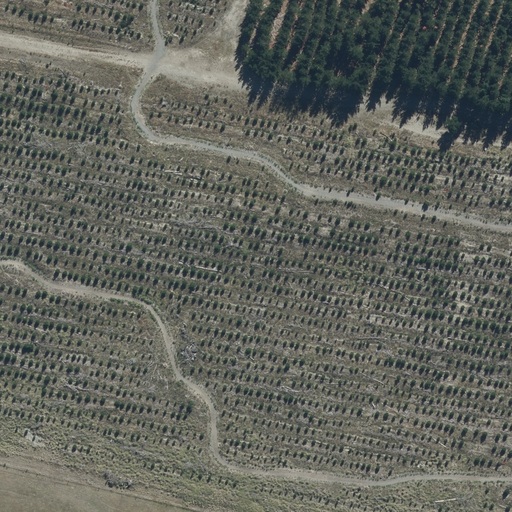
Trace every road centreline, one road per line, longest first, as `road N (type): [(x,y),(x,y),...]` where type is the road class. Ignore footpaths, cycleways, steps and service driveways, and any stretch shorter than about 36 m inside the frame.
road 1 (track): [(511,365),(0,263)]
road 2 (track): [(220,67),(248,86),(511,126)]
road 3 (unclassified): [(243,0),(220,67),(143,80),(54,77),(0,65)]
